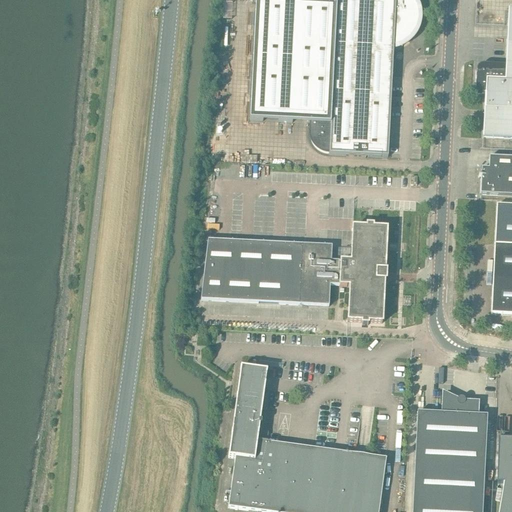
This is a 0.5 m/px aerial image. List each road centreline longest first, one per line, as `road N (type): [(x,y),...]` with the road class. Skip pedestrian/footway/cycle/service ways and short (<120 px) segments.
road 1 (tertiary): [(103,511),(171,0)]
road 2 (unclassified): [(445,339),(436,317),(453,0)]
